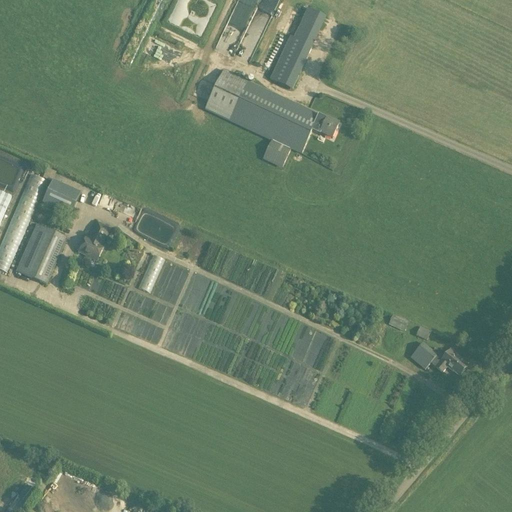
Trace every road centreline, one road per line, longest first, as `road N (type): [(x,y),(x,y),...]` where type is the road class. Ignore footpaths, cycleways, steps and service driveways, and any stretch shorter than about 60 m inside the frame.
road 1 (unknown): [(309,79),(511,166)]
road 2 (unclassified): [(383,511),(511,357)]
